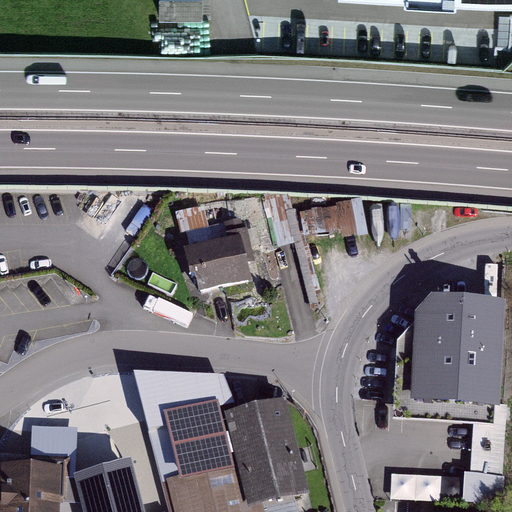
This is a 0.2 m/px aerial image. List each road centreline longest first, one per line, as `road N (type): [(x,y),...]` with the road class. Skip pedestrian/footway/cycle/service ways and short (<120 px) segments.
road 1 (motorway): [(0,149),(511,171)]
road 2 (motorway): [(511,111),(0,89)]
road 3 (unclassified): [(338,372),(125,353),(77,360),(0,407)]
road 4 (tertiary): [(511,240),(450,251),(396,282),(351,329),(338,372)]
road 5 (tertiary): [(338,372),(338,420),(360,511)]
